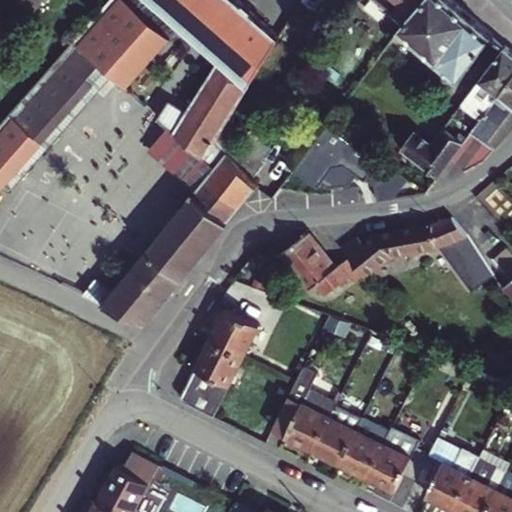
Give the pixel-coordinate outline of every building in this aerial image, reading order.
[(15,0),(32,15),(44,0),(15,0)] [(111,0),(74,44),(99,65),(125,89),(169,38),(125,0),(111,0)] [(237,0),(154,0),(220,58),(187,112),(169,101),(158,117),(215,167),(113,289),(97,278),(83,294),(147,323),(256,187),(215,139),(279,37),(237,0)] [(301,0),(302,0),(317,10),(323,0),(301,0)] [(323,0),(317,10),(330,20),(344,0),(323,0)] [(375,0),(403,23),(422,0),(375,0)] [(422,0),(403,23),(399,29),(459,79),(493,36),(449,0),(422,0)] [(74,44),(9,118),(41,146),(79,103),(72,97),(99,65),(74,44)] [(461,103),(482,119),(511,79),(511,52),(505,47),(461,103)] [(467,139),(463,144),(451,160),(464,171),(487,159),(511,127),(511,79),(482,119),(467,139)] [(227,121),(237,128),(240,124),(230,116),(227,121)] [(0,189),(41,146),(9,118),(0,128),(0,189)] [(316,139),(293,170),(317,188),(332,167),(343,165),(363,181),(381,156),(332,119),(316,139)] [(215,139),(223,149),(237,128),(227,121),(215,139)] [(250,128),(242,122),(240,124),(237,128),(246,134),(250,128)] [(405,153),(415,160),(437,178),(451,160),(463,144),(456,138),(442,127),(431,142),(415,130),(401,149),(405,153)] [(237,128),(223,149),(230,156),(246,134),(237,128)] [(268,147),(250,133),(232,157),(255,174),(263,163),(259,160),(268,147)] [(459,133),(456,138),(463,144),(467,139),(459,133)] [(415,160),(405,153),(401,158),(411,165),(415,160)] [(356,235),(343,246),(371,280),(374,284),(386,273),(380,266),(396,253),(398,261),(407,259),(406,252),(438,247),(468,236),(454,218),(430,224),(376,233),(362,243),(356,235)] [(309,233),(282,253),(310,289),(317,284),(316,283),(337,267),(328,257),(309,233)] [(343,246),(338,249),(367,284),(371,280),(343,246)] [(510,282),(511,280),(511,252),(509,249),(493,262),(510,282)] [(337,267),(346,279),(352,274),(342,263),(337,267)] [(316,283),(317,284),(326,294),(346,279),(337,267),(316,283)] [(511,310),(511,306),(507,301),(498,309),(505,317),(511,310)] [(226,307),(211,337),(245,353),(259,324),(226,307)] [(342,325),(331,321),(328,328),(339,333),(342,325)] [(245,353),(211,337),(182,395),(184,400),(213,415),(245,353)] [(491,368),(481,363),(475,369),(488,374),(491,368)] [(297,379),(295,382),(273,427),(315,448),(337,404),(339,401),(310,387),(318,372),(304,365),(297,379)] [(315,448),(341,461),(363,417),(337,404),(315,448)] [(363,417),(341,461),(368,474),(390,430),(363,417)] [(390,430),(368,474),(396,488),(404,473),(417,479),(430,454),(417,447),(420,440),(392,426),(390,430)] [(454,507),(480,456),(464,448),(455,466),(430,454),(417,479),(431,486),(427,494),(454,507)] [(118,463),(99,499),(122,511),(133,511),(159,464),(134,450),(125,467),(118,463)] [(463,511),(485,511),(498,487),(506,471),(498,467),(498,465),(480,456),(454,507),(463,511)] [(509,493),(511,487),(511,473),(506,471),(498,487),(509,493)] [(145,511),(160,511),(173,490),(158,481),(141,509),(145,511)] [(511,511),(511,487),(509,493),(498,487),(485,511),(511,511)] [(122,511),(99,499),(91,511),(122,511)]
